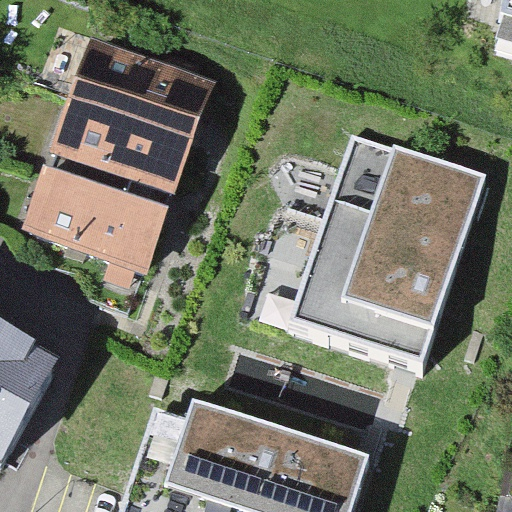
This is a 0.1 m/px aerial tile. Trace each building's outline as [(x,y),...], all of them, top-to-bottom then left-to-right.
[(511,0),(505,0),(501,31),(511,34),(511,0)] [(92,50),(71,108),(196,154),(217,96),(92,50)] [(175,212),(196,154),(71,108),(50,166),(175,212)] [(352,142),(288,344),(423,386),(487,184),(352,142)] [(22,244),(147,289),(169,231),(44,185),(22,244)] [(65,377),(0,341),(0,478),(8,483),(65,377)] [(124,511),(357,511),(370,473),(192,416),(187,433),(153,422),(124,511)]
